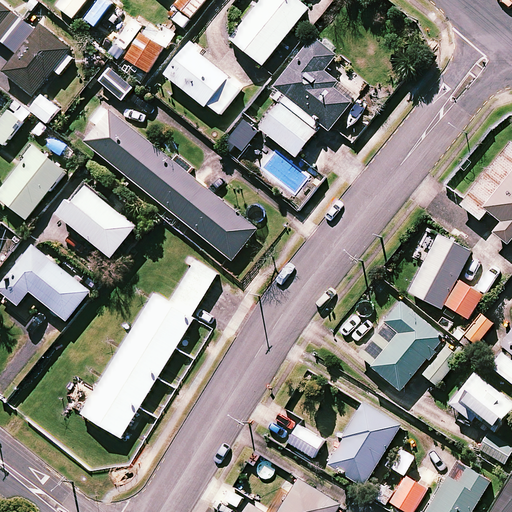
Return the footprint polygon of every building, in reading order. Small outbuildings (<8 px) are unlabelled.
[(0,0),(0,37),(8,43),(26,21),(0,0)] [(90,0),(65,0),(61,6),(76,18),(90,0)] [(209,0),(182,0),(179,4),(194,18),(209,0)] [(312,8),(302,0),(265,0),(234,39),(266,65),(312,8)] [(26,21),(8,43),(21,54),(6,71),(37,96),(58,71),(62,74),(78,54),(44,25),(39,32),(26,21)] [(169,51),(146,34),(129,58),(151,74),(169,51)] [(283,102),(319,131),(324,124),(333,131),(355,102),(337,88),(341,82),(328,72),(340,56),(316,38),(272,94),(283,102)] [(244,87),(193,45),(169,75),(221,116),(244,87)] [(137,88),(114,68),(102,82),(125,102),(137,88)] [(61,109),(42,95),(31,109),(50,124),(61,109)] [(300,158),(315,136),(319,131),(283,102),(262,129),(300,158)] [(260,229),(107,106),(95,121),(102,126),(88,142),(235,260),(260,229)] [(25,121),(11,110),(0,124),(0,139),(7,145),(25,121)] [(511,145),(464,205),(483,220),(491,210),(505,222),(497,233),(511,244),(511,243),(511,145)] [(69,171),(40,147),(0,195),(30,219),(69,171)] [(143,226),(90,184),(65,215),(118,258),(143,226)] [(474,250),(443,234),(412,292),(444,309),(447,304),(473,318),(486,294),(459,280),(474,250)] [(94,292),(40,248),(5,291),(22,305),(34,291),(71,321),(94,292)] [(220,274),(199,261),(173,303),(158,294),(86,413),(125,437),(197,319),(194,317),(220,274)] [(449,338),(406,301),(361,353),(404,390),(449,338)] [(495,325),(483,315),(467,334),(479,344),(495,325)] [(511,334),(504,345),(509,348),(494,366),(511,379),(511,334)] [(462,361),(447,348),(426,373),(440,386),(462,361)] [(453,404),(476,422),(480,417),(498,430),(511,411),(511,399),(478,373),(453,404)] [(405,423),(368,401),(331,463),(368,485),(405,423)] [(327,438),(304,423),(291,442),(315,457),(327,438)] [(511,456),(511,445),(491,434),(482,452),(508,465),(511,456)] [(475,511),(496,480),(463,459),(429,511),(475,511)] [(415,511),(429,489),(408,477),(393,502),(409,511),(415,511)] [(340,511),(345,504),(303,479),(282,511),(340,511)] [(511,511),(511,496),(500,511),(511,511)] [(268,511),(253,503),(247,511),(268,511)]
